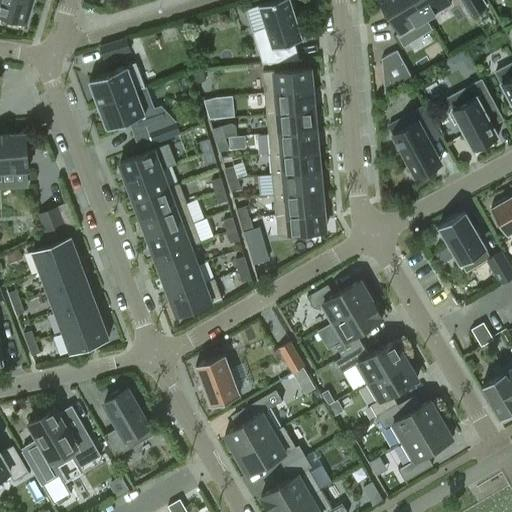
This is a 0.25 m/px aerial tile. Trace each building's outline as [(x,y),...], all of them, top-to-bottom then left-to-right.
[(26,22),(32,0),(0,0),(0,14),(9,17),(8,21),(21,25),(22,21),(26,22)] [(294,41),(303,38),(294,9),(296,8),(293,0),(270,0),(258,4),(266,27),(253,31),(262,63),(301,59),(301,58),(299,58),(294,41)] [(416,24),(426,18),(415,0),(379,0),(400,33),(415,24),(416,24)] [(415,0),(426,18),(436,11),(451,2),(450,0),(415,0)] [(462,0),(472,15),(487,6),(483,0),(462,0)] [(126,37),(100,46),(103,58),(130,50),(126,37)] [(412,78),(397,49),(381,58),(385,92),(412,78)] [(476,69),(471,60),(460,66),(463,72),(468,74),(476,69)] [(89,79),(98,104),(136,90),(145,86),(136,62),(89,79)] [(511,62),(495,71),(511,102),(511,62)] [(264,92),(311,88),(309,67),(262,71),(264,92)] [(192,72),(196,83),(205,80),(202,69),(192,72)] [(491,139),(498,136),(482,106),(493,100),(481,79),(446,98),(452,109),(448,111),(454,123),(458,121),(473,149),(474,149),(476,153),(494,143),(491,139)] [(264,92),(266,113),(313,108),(311,88),(264,92)] [(145,114),(136,90),(98,104),(107,128),(145,114)] [(204,100),(207,112),(217,109),(214,97),(204,100)] [(416,176),(440,162),(429,142),(440,136),(424,106),(388,125),(416,176)] [(266,113),(268,133),(315,128),(313,108),(266,113)] [(176,120),(149,130),(154,142),(180,132),(176,120)] [(216,140),(225,137),(222,125),(212,128),(216,140)] [(268,133),(270,153),(317,149),(315,128),(268,133)] [(0,171),(29,169),(26,133),(10,134),(10,132),(0,132),(0,171)] [(229,148),(225,137),(216,140),(219,151),(229,148)] [(203,153),(213,150),(209,138),(200,141),(203,153)] [(175,162),(167,141),(155,146),(163,166),(175,162)] [(127,181),(161,168),(153,149),(120,161),(127,181)] [(270,153),(272,173),(319,169),(317,149),(270,153)] [(216,161),(213,150),(203,153),(206,164),(216,161)] [(228,180),(237,177),(234,165),(224,168),(228,180)] [(127,181),(134,200),(179,183),(167,187),(161,168),(127,181)] [(272,173),(274,194),(321,189),(319,169),(272,173)] [(215,192),(224,189),(221,177),(211,180),(215,192)] [(241,188),(237,177),(228,180),(231,191),(241,188)] [(186,202),(179,183),(134,200),(142,219),(186,202)] [(228,200),(224,189),(215,192),(218,203),(228,200)] [(274,194),(276,214),(323,210),(321,189),(274,194)] [(506,233),(511,229),(511,194),(491,207),(506,233)] [(193,222),(186,202),(142,219),(149,238),(193,222)] [(236,208),(240,220),(249,217),(246,205),(236,208)] [(47,236),(66,229),(57,206),(38,213),(47,236)] [(325,231),(323,210),(276,214),(278,235),(297,233),(298,237),(308,236),(308,233),(325,231)] [(461,264),(487,249),(464,211),(438,226),(449,243),(435,251),(442,263),(455,255),(461,264)] [(226,231),(236,228),(232,217),(223,220),(226,231)] [(249,217),(240,220),(243,231),(253,228),(249,217)] [(200,241),(193,222),(149,238),(156,257),(200,241)] [(239,240),(236,228),(226,231),(230,243),(239,240)] [(40,270),(78,256),(70,234),(44,244),(44,245),(32,249),(40,270)] [(156,257),(163,276),(196,264),(189,245),(201,241),(200,241),(156,257)] [(19,248),(7,253),(11,262),(23,258),(19,248)] [(486,259),(500,283),(511,276),(511,268),(501,250),(486,259)] [(40,270),(48,290),(86,276),(78,256),(40,270)] [(238,270),(248,267),(244,256),(235,259),(238,270)] [(203,282),(196,264),(163,276),(170,296),(215,279),(215,278),(203,282)] [(251,279),(248,267),(238,270),(241,282),(251,279)] [(48,290),(55,311),(93,296),(86,276),(48,290)] [(222,299),(215,279),(170,296),(178,315),(222,299)] [(320,304),(331,322),(371,299),(360,279),(334,294),(328,284),(307,296),(314,308),(320,304)] [(8,292),(13,303),(20,300),(16,289),(8,292)] [(93,296),(55,311),(63,331),(101,317),(93,296)] [(335,344),(342,356),(363,344),(356,333),(382,318),(371,299),(331,322),(341,340),(335,344)] [(20,300),(13,303),(17,314),(25,311),(20,300)] [(109,339),(101,317),(63,331),(71,352),(83,348),(109,339)] [(477,325),(487,342),(494,339),(483,321),(477,325)] [(481,346),(487,342),(477,325),(471,329),(481,346)] [(24,333),(28,344),(36,341),(32,330),(24,333)] [(369,354),(363,344),(342,356),(349,367),(355,364),(366,382),(406,359),(395,339),(369,354)] [(36,341),(28,344),(32,355),(40,352),(36,341)] [(279,347),(293,372),(304,365),(290,341),(279,347)] [(211,405),(239,394),(224,353),(196,363),(211,405)] [(370,404),(377,416),(397,404),(391,393),(417,378),(406,359),(366,382),(376,400),(370,404)] [(500,362),(499,363),(511,384),(511,360),(502,366),(500,362)] [(502,417),(511,410),(511,384),(499,363),(492,367),(497,375),(482,383),(502,417)] [(303,366),(293,373),(299,383),(309,377),(303,366)] [(149,425),(128,388),(121,392),(120,389),(110,395),(111,398),(104,401),(119,426),(103,435),(115,456),(154,433),(149,425)] [(225,432),(237,453),(284,426),(283,425),(273,431),(261,412),(282,400),(276,389),(248,405),(254,415),(225,432)] [(328,389),(322,392),(328,403),(334,400),(328,389)] [(337,399),(328,404),(334,415),(343,410),(337,399)] [(404,414),(397,404),(377,416),(384,428),(390,424),(401,442),(441,419),(429,399),(404,414)] [(79,467),(101,454),(82,422),(68,430),(54,407),(28,422),(35,434),(33,435),(40,448),(42,446),(51,461),(53,460),(56,465),(72,455),(79,467)] [(452,438),(441,419),(401,442),(411,461),(398,468),(405,480),(433,464),(426,453),(452,438)] [(295,446),(284,426),(237,453),(249,473),(278,456),(284,467),(305,455),(299,444),(295,446)] [(13,444),(0,451),(0,476),(9,472),(14,480),(29,471),(13,444)] [(311,466),(305,455),(284,467),(290,477),(261,495),(271,511),(278,511),(320,488),(308,468),(311,466)] [(128,488),(121,475),(108,482),(115,495),(128,488)] [(373,505),(383,500),(372,481),(363,487),(373,505)] [(331,508),(320,488),(278,511),(347,511),(342,502),(331,508)] [(174,502),(179,511),(187,511),(180,498),(174,502)] [(171,511),(179,511),(174,502),(168,505),(171,511)]
